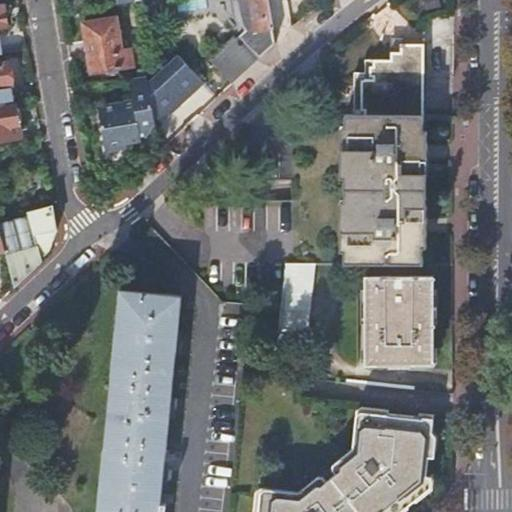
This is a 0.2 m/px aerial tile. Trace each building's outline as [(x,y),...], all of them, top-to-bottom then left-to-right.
[(264,49),(265,51),(275,41),(274,31),(269,2),(269,0),(236,0),(237,2),(239,7),(240,12),(240,15),(241,17),(242,20),(243,22),(244,24),(245,26),(247,29),(242,34),(241,33),(237,36),(235,34),(234,34),(255,58),(264,49)] [(274,31),(275,41),(291,27),(287,0),(269,2),(274,31)] [(122,49),(116,16),(83,22),(91,71),(133,65),(131,48),(122,49)] [(234,34),(223,43),(244,67),(255,58),(234,34)] [(352,71),(351,113),(372,113),(409,88),(422,88),(422,42),(389,42),(389,59),(364,59),(363,71),(352,71)] [(223,43),(209,57),(229,80),(244,67),(223,43)] [(170,59),(148,78),(154,125),(159,151),(168,141),(164,134),(168,133),(164,104),(167,101),(172,106),(195,85),(193,83),(199,77),(187,64),(181,70),(170,59)] [(0,104),(11,103),(9,85),(11,84),(7,63),(0,63),(0,104)] [(148,78),(147,74),(128,78),(132,100),(97,106),(105,151),(126,148),(126,143),(140,141),(140,137),(146,136),(145,126),(154,125),(148,78)] [(372,113),(422,114),(422,88),(409,88),(372,113)] [(0,140),(19,137),(14,106),(0,108),(0,140)] [(343,261),(422,262),(422,114),(372,113),(351,113),(345,113),(343,261)] [(295,177),(298,130),(268,129),(265,176),(295,177)] [(27,215),(0,222),(0,236),(4,250),(14,287),(41,261),(39,257),(47,249),(53,234),(54,232),(53,229),(55,229),(51,206),(27,212),(27,215)] [(280,306),(276,345),(305,349),(314,262),(306,262),(285,261),(280,306)] [(151,289),(176,288),(176,269),(150,270),(151,289)] [(432,363),(432,275),(365,275),(365,363),(390,363),(390,366),(407,366),(407,363),(432,363)] [(160,502),(179,294),(119,288),(97,511),(159,511),(159,510),(165,511),(166,503),(160,502)] [(0,412),(5,417),(16,405),(1,390),(0,390),(0,412)] [(331,469),(335,474),(347,464),(348,459),(358,451),(360,428),(363,426),(365,411),(386,413),(386,412),(387,412),(387,408),(360,405),(355,410),(351,450),(333,464),(331,469)] [(384,511),(402,498),(424,481),(426,455),(426,454),(423,450),(424,435),(420,430),(421,416),(418,416),(387,412),(386,412),(386,413),(365,411),(363,426),(360,428),(358,451),(348,459),(347,464),(335,474),(327,481),(314,491),(309,491),(298,499),(276,496),(273,500),(259,499),(257,511),(384,511)] [(426,454),(426,455),(433,456),(435,436),(431,431),(433,413),(418,412),(418,416),(421,416),(420,430),(424,435),(423,450),(426,454)] [(252,511),(257,511),(259,499),(273,500),(276,496),(298,499),(309,491),(314,491),(327,481),(323,476),(318,477),(298,493),(260,489),(254,492),(252,511)] [(402,511),(407,508),(405,505),(407,504),(402,498),(384,511),(402,511)]
